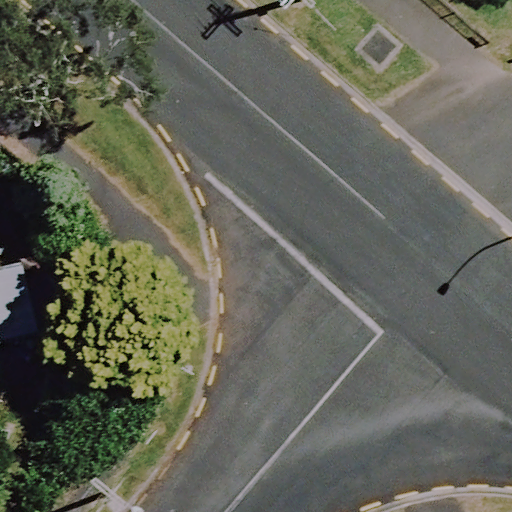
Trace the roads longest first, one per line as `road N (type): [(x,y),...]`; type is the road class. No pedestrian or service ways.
road 1 (residential): [(435,264),(129,0)]
road 2 (residential): [(435,264),(227,511)]
